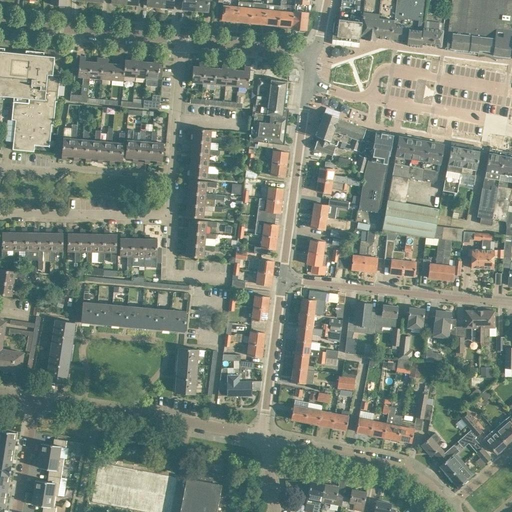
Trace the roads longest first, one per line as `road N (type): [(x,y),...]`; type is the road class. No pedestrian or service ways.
road 1 (residential): [(511,301),(281,279)]
road 2 (residential): [(0,217),(168,221),(170,174)]
road 3 (residential): [(84,407),(85,345),(98,337),(151,343),(160,370),(146,382),(136,414)]
road 4 (unclassified): [(308,82),(377,107),(511,130)]
road 5 (residential): [(449,500),(409,467),(261,436)]
road 6 (unclassified): [(281,279),(308,82)]
road 7 (residential): [(177,39),(0,21)]
road 8 (unclassified): [(261,436),(281,279)]
road 9 (residential): [(170,174),(177,39)]
road 10 (residential): [(311,54),(177,39)]
road 11 (residential): [(261,436),(136,414)]
